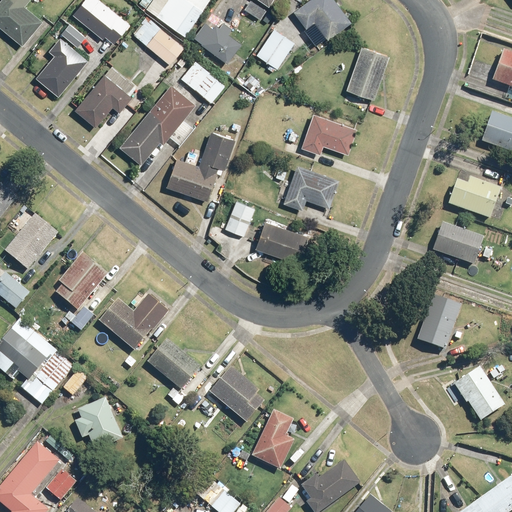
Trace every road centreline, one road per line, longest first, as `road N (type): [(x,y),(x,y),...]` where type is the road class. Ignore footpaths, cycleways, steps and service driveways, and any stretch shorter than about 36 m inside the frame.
road 1 (residential): [(0,106),(230,296),(265,313),(339,306)]
road 2 (residential): [(339,306),(378,256),(442,70),(438,18),(422,0)]
road 3 (residential): [(417,437),(339,306)]
road 4 (unknown): [(378,256),(511,299)]
